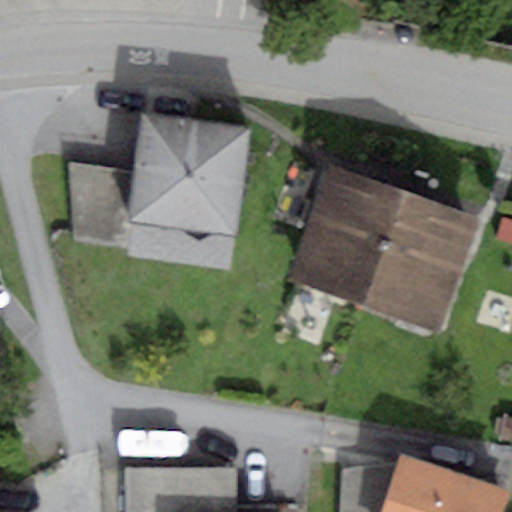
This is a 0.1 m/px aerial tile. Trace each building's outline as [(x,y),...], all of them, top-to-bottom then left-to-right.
[(141,0),(140,11),(268,23),(269,0),(141,0)] [(246,127),(142,115),(135,173),(129,222),(233,234),(246,127)] [(129,222),(135,173),(68,161),(75,240),(126,249),(129,222)] [(365,307),(407,191),(330,163),(288,279),(365,307)] [(478,217),(407,191),(365,307),(435,333),(478,217)] [(511,418),(503,416),(497,439),(511,442),(511,418)] [(499,511),(507,488),(402,454),(398,467),(383,511),(499,511)] [(340,511),(383,511),(398,467),(341,470),(340,511)] [(237,511),(238,468),(123,468),(122,511),(237,511)]
